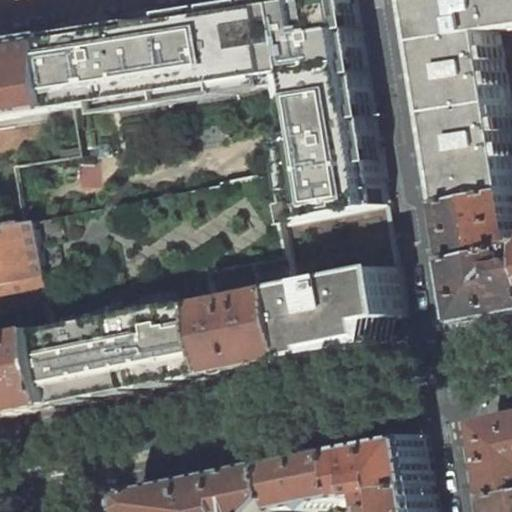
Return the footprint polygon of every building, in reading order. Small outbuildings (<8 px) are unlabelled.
[(103,29),(69,34),(79,97),(81,109),(119,103),(310,73),(320,135),(308,136),(313,171),(387,160),(370,51),(363,52),(360,31),(366,30),(361,0),(283,0),(220,10),(139,23),(120,26),(121,33),(104,35),(103,29)] [(511,0),(430,0),(462,203),(511,193),(511,101),(501,31),(511,29),(511,0)] [(0,122),(25,118),(24,106),(79,97),(69,34),(25,41),(26,44),(0,48),(0,122)] [(119,103),(121,115),(300,87),(308,136),(320,135),(310,73),(119,103)] [(308,136),(294,139),(300,173),(313,171),(308,136)] [(300,173),(44,225),(60,303),(80,404),(162,388),(238,372),(217,275),(265,266),(299,259),(292,227),(394,206),(387,160),(313,171),(300,173)] [(511,193),(462,203),(472,261),(511,253),(511,193)] [(412,316),(404,267),(394,206),(292,227),(299,259),(304,287),(318,356),(395,340),(391,320),(412,316)] [(31,223),(0,228),(0,316),(47,306),(60,303),(44,225),(44,221),(31,223)] [(511,253),(472,261),(481,322),(482,323),(483,323),(511,317),(511,253)] [(265,266),(217,275),(238,372),(318,356),(304,287),(260,296),(258,287),(269,285),(265,266)] [(45,411),(80,404),(60,303),(47,306),(51,325),(54,326),(55,330),(0,340),(0,359),(11,418),(45,411)] [(0,420),(11,418),(0,359),(0,420)] [(511,418),(497,422),(509,497),(511,496),(511,418)] [(394,442),(357,450),(368,498),(389,494),(439,486),(430,435),(394,442)] [(357,450),(292,463),(298,498),(298,499),(300,511),(306,510),(324,506),(337,510),(345,501),(368,498),(357,450)] [(292,463),(149,491),(146,511),(148,511),(283,511),(298,499),(298,498),(292,463)] [(442,511),(439,486),(389,494),(391,506),(390,508),(388,511),(442,511)] [(389,494),(368,498),(361,510),(390,508),(391,506),(389,494)]
